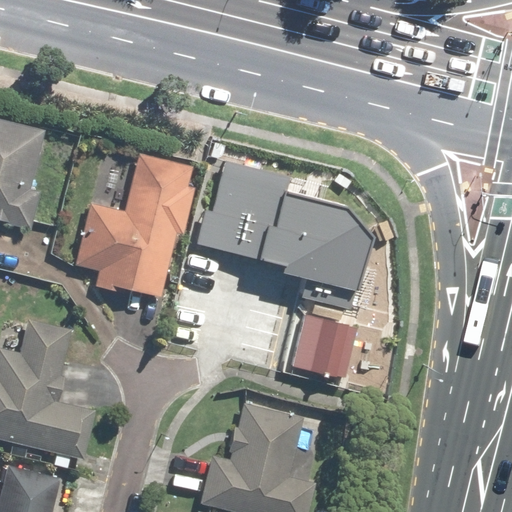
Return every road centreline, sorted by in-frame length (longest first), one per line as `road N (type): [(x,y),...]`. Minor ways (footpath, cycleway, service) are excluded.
road 1 (secondary): [(494,397),(431,176),(404,134),(284,70)]
road 2 (secondary): [(284,70),(19,0)]
road 3 (secondary): [(511,137),(284,70)]
road 4 (secondary): [(289,12),(511,73)]
road 5 (secondary): [(289,12),(445,0)]
road 6 (residential): [(144,381),(117,511)]
